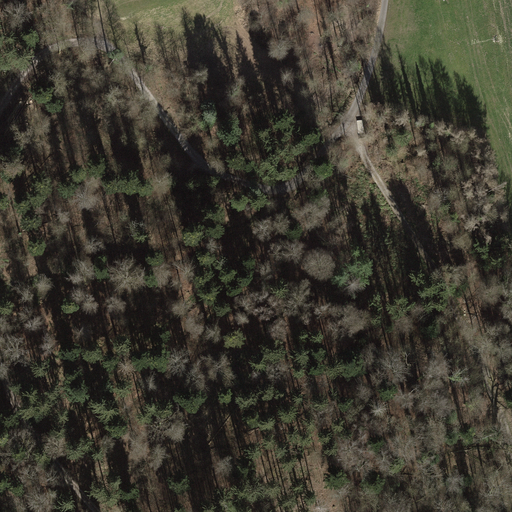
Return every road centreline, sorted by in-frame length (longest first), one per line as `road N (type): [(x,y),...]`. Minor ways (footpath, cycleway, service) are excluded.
road 1 (track): [(0,110),(35,59),(67,45),(112,49),(207,173),(271,189),(303,173),(349,129),(364,99),(384,0)]
road 2 (track): [(349,129),(439,278),(511,445)]
road 3 (track): [(95,511),(23,420),(0,355)]
